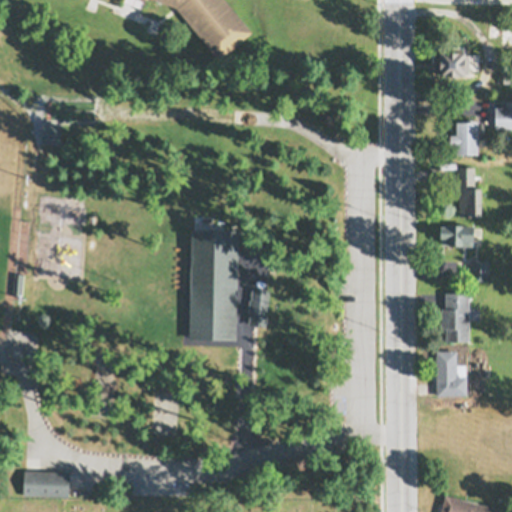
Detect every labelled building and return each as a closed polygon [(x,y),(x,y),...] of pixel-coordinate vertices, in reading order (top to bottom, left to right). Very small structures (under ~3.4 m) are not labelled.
[(225,0),(252,31),(219,58),(176,7),(156,0),(144,0),(141,8),(123,1),(123,0),(225,0)] [(477,4),(502,4),(502,19),(477,19),(477,4)] [(435,56),(467,56),(467,54),(479,54),(479,70),(474,70),(474,75),(465,75),(465,80),(440,80),(440,76),(435,76),(435,56)] [(511,74),(511,80),(510,80),(510,84),(503,84),(503,74),(511,74)] [(495,107),(511,107),(511,129),(495,129),(495,107)] [(457,155),(457,146),(450,146),(450,136),(457,136),(457,123),(478,123),(478,138),(486,138),(486,146),(478,146),(478,155),(457,155)] [(482,191),(482,219),(459,219),(459,197),(460,197),(460,195),(455,195),(455,186),(457,186),(457,168),(475,168),(475,191),(482,191)] [(441,242),(441,230),(449,230),(449,228),(451,228),(451,225),(462,225),(462,229),(474,229),(474,245),(473,245),(473,248),(463,248),(463,249),(449,249),(449,247),(441,247),(441,242)] [(192,231),(196,231),(196,232),(238,233),(235,342),(190,341),(191,276),(192,250),(191,250),(192,231)] [(470,281),(471,260),(490,261),(489,282),(470,281)] [(18,273),(24,274),(22,295),(16,295),(18,273)] [(266,329),(249,327),(250,314),(248,314),(249,301),(251,301),(252,290),(270,292),(266,329)] [(446,344),(446,331),(442,331),(441,311),(446,311),(446,294),(469,294),(469,308),(480,308),(480,320),(469,320),(470,343),(446,344)] [(436,394),(436,353),(457,353),(457,378),(467,378),(467,397),(437,397),(437,394),(436,394)] [(24,471),(69,473),(68,497),(23,495),(24,471)] [(440,511),(445,495),(501,511),(500,511),(440,511)]
